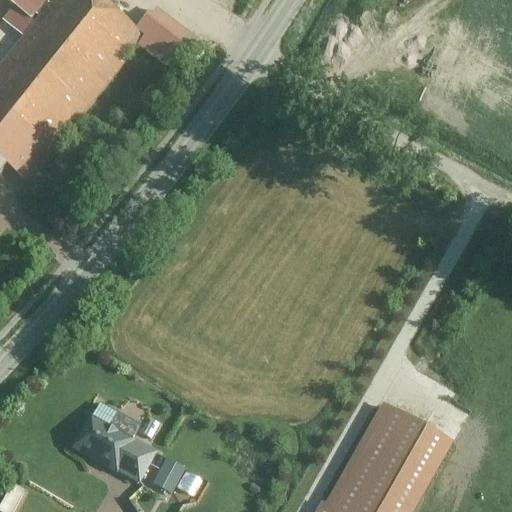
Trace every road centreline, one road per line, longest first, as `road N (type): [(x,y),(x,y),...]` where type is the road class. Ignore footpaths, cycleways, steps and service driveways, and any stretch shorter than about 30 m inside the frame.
road 1 (secondary): [(294,0),(123,232),(0,366)]
road 2 (track): [(511,195),(260,56)]
